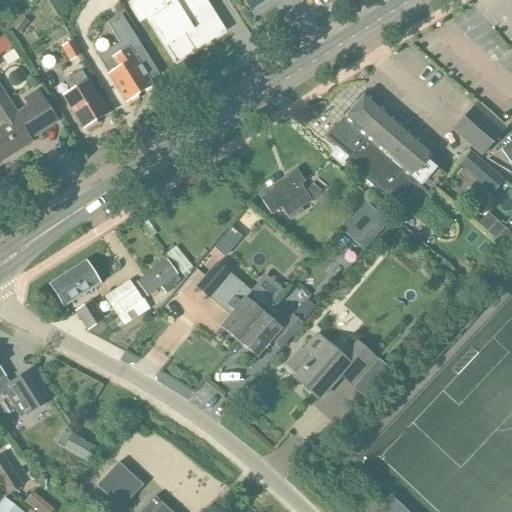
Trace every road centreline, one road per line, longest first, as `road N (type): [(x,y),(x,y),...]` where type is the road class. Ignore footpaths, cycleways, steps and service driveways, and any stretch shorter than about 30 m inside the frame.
road 1 (tertiary): [(0,262),(415,0)]
road 2 (unclassified): [(297,511),(180,412),(0,301)]
